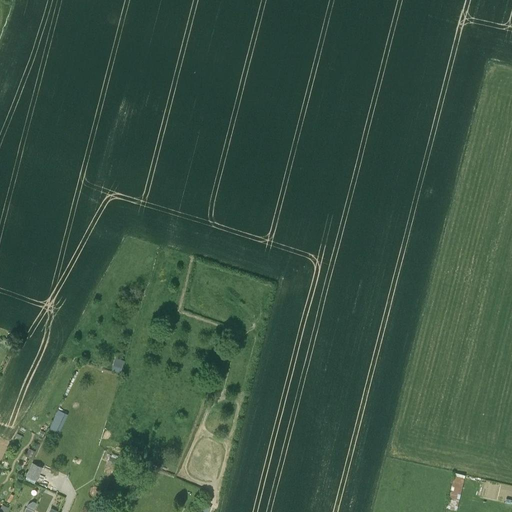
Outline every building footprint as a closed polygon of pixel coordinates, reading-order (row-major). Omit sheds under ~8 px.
[(122,371),(125,359),(116,357),(113,369),(122,371)] [(52,429),(62,432),(68,412),(58,409),(52,429)] [(30,448),(26,455),(32,458),(35,450),(30,448)] [(110,456),(108,463),(116,465),(118,459),(110,456)] [(456,510),(464,475),(454,472),(445,507),(456,510)] [(191,511),(190,511),(189,511),(208,511),(211,507),(203,502),(197,511),(195,511),(194,511),(191,511)]
